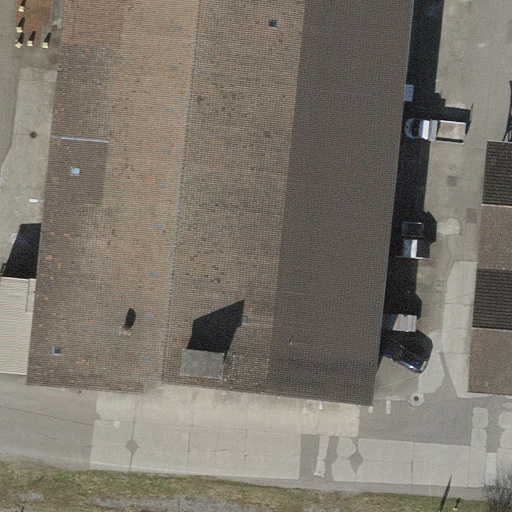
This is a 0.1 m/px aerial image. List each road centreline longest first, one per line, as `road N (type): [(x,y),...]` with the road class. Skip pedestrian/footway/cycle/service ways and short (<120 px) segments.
road 1 (residential): [(0,426),(511,484)]
road 2 (unknown): [(447,477),(474,251),(511,98)]
